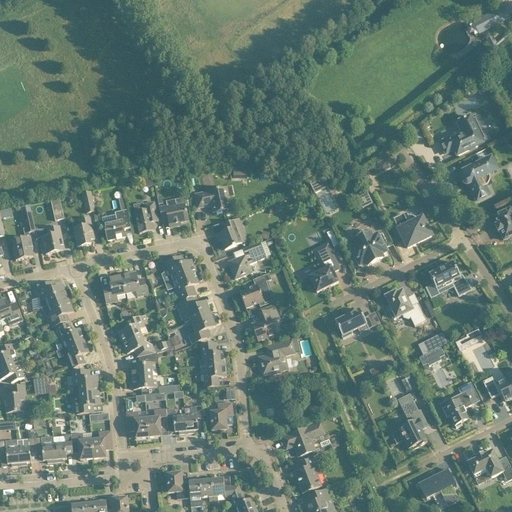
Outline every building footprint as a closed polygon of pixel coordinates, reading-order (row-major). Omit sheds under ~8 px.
[(481,17),(488,31),(511,19),(504,5),(481,17)] [(460,112),(483,102),(479,94),(463,102),(464,104),(458,107),(460,112)] [(462,137),(451,143),(449,139),(440,144),(446,155),(454,151),(457,157),(483,145),(482,143),(484,142),(486,140),(486,138),(485,136),(483,134),(481,134),(479,135),(475,127),(477,126),(478,124),(478,122),(477,120),(475,119),(473,118),(471,119),(470,118),(466,120),(465,118),(463,119),(464,121),(456,125),(462,137)] [(464,182),(464,183),(464,184),(464,185),(465,185),(465,186),(466,186),(467,186),(468,186),(469,186),(477,202),(489,196),(485,188),(487,187),(488,185),(489,184),(489,183),(490,182),(490,181),(490,179),(490,178),(490,176),(489,175),(497,171),(491,159),(462,173),(466,180),(465,180),(464,181),(464,182)] [(377,165),(380,170),(388,166),(386,161),(377,165)] [(328,188),(325,181),(308,181),(315,195),(328,188)] [(208,193),(195,196),(198,210),(212,206),(214,214),(230,211),(226,189),(208,193)] [(82,195),(86,214),(95,213),(91,193),(82,195)] [(372,204),(366,194),(358,198),(363,209),(372,204)] [(104,225),(108,242),(116,240),(117,241),(122,240),(122,239),(125,238),(124,232),(126,231),(125,230),(131,229),(127,211),(124,198),(118,200),(121,212),(115,214),(117,222),(104,225)] [(51,202),(53,214),(55,222),(64,220),(60,200),(51,202)] [(168,221),(170,229),(177,227),(177,225),(189,222),(185,206),(176,208),(175,201),(167,203),(168,207),(159,209),(162,222),(168,221)] [(148,211),(135,214),(140,235),(154,232),(152,224),(158,223),(154,204),(147,205),(148,211)] [(278,204),(267,208),(270,215),(280,211),(278,204)] [(25,239),(13,242),(15,251),(14,251),(16,262),(33,258),(32,251),(33,251),(30,238),(30,234),(36,233),(32,213),(30,206),(21,208),(23,215),(26,230),(24,230),(25,235),(25,239)] [(511,210),(511,211),(510,210),(493,218),(494,219),(496,225),(497,225),(497,227),(495,227),(498,234),(500,233),(501,234),(504,241),(511,237),(511,210)] [(393,220),(407,249),(432,237),(422,219),(409,225),(404,215),(393,220)] [(81,228),(73,230),(78,249),(91,246),(90,242),(94,241),(90,220),(80,222),(81,228)] [(225,233),(217,236),(218,239),(220,238),(225,251),(242,245),(247,242),(243,231),(239,220),(222,227),(225,233)] [(49,237),(42,238),(46,256),(64,252),(59,228),(48,231),(49,237)] [(263,232),(262,239),(268,240),(270,234),(263,232)] [(381,256),(387,253),(378,235),(372,238),(370,234),(369,235),(367,233),(365,232),(363,232),(358,234),(357,236),(356,239),(357,241),(355,242),(357,245),(351,248),(360,266),(366,263),(368,267),(372,265),(372,264),(372,263),(377,261),(378,261),(378,262),(378,261),(383,259),(381,256)] [(245,257),(237,260),(228,264),(235,281),(252,274),(249,266),(267,259),(261,244),(243,251),(245,257)] [(309,279),(317,294),(338,284),(333,273),(340,270),(328,246),(313,253),(323,272),(309,279)] [(173,275),(175,281),(194,274),(196,274),(191,262),(183,265),(181,258),(166,264),(170,276),(173,275)] [(460,278),(454,264),(429,276),(434,285),(425,290),(430,300),(439,296),(437,293),(452,285),(459,298),(472,292),(462,277),(460,278)] [(136,274),(122,277),(126,295),(136,293),(137,299),(148,296),(145,280),(144,280),(144,283),(138,284),(136,274)] [(194,274),(175,281),(178,288),(175,289),(181,303),(196,297),(193,287),(199,285),(194,274)] [(249,290),(240,294),(246,310),(264,303),(265,304),(273,301),(266,283),(271,281),(269,274),(253,280),(255,287),(254,287),(255,288),(249,290)] [(126,295),(122,277),(109,280),(110,288),(103,289),(106,305),(118,303),(117,298),(126,295)] [(41,310),(50,306),(68,299),(63,286),(56,289),(53,283),(38,289),(41,298),(40,298),(41,310)] [(404,319),(408,320),(410,319),(415,328),(427,322),(418,305),(411,308),(403,292),(397,295),(396,293),(394,294),(393,293),(388,295),(387,297),(386,298),(393,312),(390,314),(390,315),(392,320),(394,321),(403,316),(404,319)] [(17,296),(20,303),(26,301),(23,294),(17,296)] [(68,299),(50,306),(41,310),(48,319),(49,318),(53,328),(69,322),(66,316),(73,313),(68,299)] [(7,300),(0,303),(0,322),(0,323),(7,320),(10,327),(23,322),(16,304),(9,307),(7,300)] [(190,318),(192,324),(211,317),(206,304),(195,308),(192,302),(196,300),(195,300),(178,306),(181,314),(183,313),(186,320),(190,318)] [(256,325),(252,326),(258,343),(263,341),(267,339),(267,341),(269,340),(277,337),(270,320),(278,317),(275,309),(257,316),(257,317),(259,322),(255,323),(256,325)] [(336,325),(335,325),(335,326),(336,325),(338,329),(337,330),(338,330),(343,340),(353,336),(352,334),(353,333),(351,333),(351,332),(357,328),(358,330),(366,326),(368,330),(373,328),(368,318),(364,320),(360,311),(335,323),(336,325)] [(122,342),(123,344),(141,337),(139,331),(145,329),(141,317),(125,323),(128,330),(119,333),(120,337),(119,337),(121,342),(122,342)] [(211,317),(192,324),(196,335),(190,337),(193,345),(210,338),(207,331),(215,328),(211,317)] [(65,342),(68,349),(84,342),(80,330),(72,333),(71,331),(72,331),(70,324),(61,328),(56,329),(62,344),(65,342)] [(442,335),(435,338),(440,349),(441,349),(447,346),(442,335)] [(138,359),(139,359),(157,354),(173,350),(170,341),(153,348),(152,346),(144,343),(141,337),(123,344),(127,355),(135,352),(138,359)] [(457,344),(460,352),(471,346),(467,339),(457,344)] [(292,343),(266,349),(268,357),(259,359),(263,377),(273,375),(273,376),(277,375),(282,374),(281,373),(288,371),(285,357),(295,355),(295,353),(300,352),(296,340),(292,341),(292,343)] [(84,342),(68,349),(70,355),(66,356),(72,370),(86,365),(83,359),(82,359),(81,357),(89,354),(84,342)] [(180,343),(173,346),(175,351),(182,348),(180,343)] [(206,360),(207,368),(224,366),(223,354),(218,354),(216,353),(215,345),(201,346),(203,361),(206,360)] [(0,356),(0,369),(13,364),(11,359),(16,357),(11,346),(0,350),(0,354),(1,357),(0,356)] [(428,365),(429,368),(441,362),(440,359),(444,357),(441,349),(440,349),(420,360),(423,367),(428,365)] [(131,367),(132,379),(152,377),(152,371),(159,371),(157,354),(139,359),(142,359),(143,366),(131,367)] [(13,364),(0,369),(0,382),(9,379),(11,384),(24,379),(20,368),(15,370),(13,364)] [(224,366),(207,368),(207,375),(204,375),(205,390),(219,389),(219,381),(220,379),(227,378),(226,365),(224,366)] [(372,373),(375,379),(385,374),(382,368),(372,373)] [(79,387),(80,394),(99,392),(98,379),(90,379),(89,372),(73,374),(74,388),(79,387)] [(152,377),(132,379),(133,391),(145,390),(145,397),(161,395),(160,383),(153,384),(152,377)] [(511,377),(505,380),(506,381),(497,386),(496,387),(492,380),(484,383),(492,400),(500,396),(499,395),(501,394),(506,403),(511,399),(511,377)] [(47,394),(45,378),(38,380),(40,395),(47,394)] [(397,396),(409,390),(405,381),(393,386),(397,396)] [(452,406),(442,410),(447,419),(450,418),(456,430),(462,427),(461,425),(468,421),(465,416),(466,416),(464,411),(473,406),(480,402),(471,384),(458,390),(461,395),(452,400),(450,401),(452,406)] [(26,405),(24,387),(10,389),(11,397),(3,398),(3,401),(5,400),(7,415),(25,413),(24,405),(26,405)] [(225,401),(234,400),(233,388),(225,388),(225,401)] [(99,392),(80,394),(81,404),(75,405),(77,416),(93,414),(90,414),(90,407),(100,406),(99,392)] [(401,400),(404,406),(412,401),(410,397),(410,396),(401,400)] [(218,413),(210,414),(212,433),(227,431),(227,428),(226,418),(233,418),(232,404),(218,406),(218,413)] [(191,417),(185,417),(187,435),(194,434),(194,432),(198,432),(198,427),(204,427),(202,408),(196,408),(190,409),(191,417)] [(174,409),(166,410),(168,430),(174,429),(175,434),(179,433),(179,436),(187,435),(185,417),(177,418),(174,409)] [(155,419),(147,420),(149,439),(162,437),(161,431),(168,430),(166,410),(154,411),(154,412),(155,419)] [(399,430),(399,432),(392,436),(397,446),(404,442),(409,451),(411,450),(411,451),(412,451),(413,451),(427,444),(421,431),(428,428),(420,412),(409,417),(412,424),(399,430)] [(149,439),(147,420),(139,421),(138,414),(126,415),(128,434),(135,433),(136,440),(149,439)] [(311,441),(325,436),(321,424),(307,430),(306,430),(290,436),(282,439),(285,447),(287,450),(294,448),(298,458),(315,452),(311,441)] [(99,441),(92,442),(93,460),(106,459),(105,452),(113,452),(111,433),(99,434),(99,441)] [(71,436),(72,450),(73,455),(80,455),(80,462),(93,460),(92,442),(84,442),(83,435),(71,436)] [(72,450),(71,436),(64,437),(53,438),(54,446),(55,464),(63,463),(63,461),(67,460),(66,456),(73,455),(72,450)] [(41,439),(35,440),(36,454),(37,464),(43,463),(47,462),(48,465),(55,464),(54,446),(53,438),(41,439)] [(36,454),(35,440),(17,441),(18,449),(20,467),(27,466),(27,464),(31,464),(30,454),(36,454)] [(20,467),(18,449),(17,441),(0,442),(0,451),(1,457),(7,456),(8,466),(12,466),(12,468),(20,467)] [(476,458),(477,460),(468,464),(474,477),(486,471),(491,480),(503,474),(507,483),(511,480),(511,472),(509,466),(502,470),(493,452),(484,456),(483,454),(476,458)] [(297,465),(299,472),(295,474),(303,495),(321,488),(314,467),(316,466),(314,459),(297,465)] [(418,486),(425,500),(440,492),(443,498),(456,497),(457,499),(458,498),(452,486),(455,485),(448,472),(418,486)] [(177,501),(190,499),(189,483),(182,484),(182,474),(167,476),(168,495),(177,494),(177,501)] [(225,500),(231,500),(239,487),(224,488),(224,480),(212,481),(214,502),(218,502),(218,498),(225,497),(225,500)] [(209,502),(214,502),(212,481),(201,482),(202,499),(209,498),(209,502)] [(202,499),(201,482),(189,483),(190,499),(191,504),(198,503),(202,503),(202,499)] [(253,511),(257,511),(254,504),(252,504),(250,501),(245,503),(239,487),(231,500),(234,507),(236,506),(237,511),(253,511)] [(311,504),(306,506),(308,511),(328,511),(325,502),(330,500),(326,491),(308,498),(311,504)] [(107,511),(128,511),(127,499),(112,500),(113,510),(107,511)] [(107,511),(106,501),(99,502),(99,504),(95,504),(95,511),(107,511)] [(83,511),(83,503),(83,505),(79,506),(79,504),(71,505),(71,511),(83,511)] [(83,511),(95,511),(95,504),(90,505),(90,503),(83,503),(83,511)]
